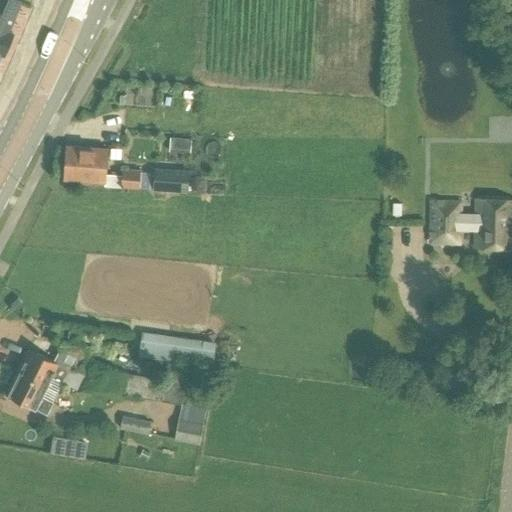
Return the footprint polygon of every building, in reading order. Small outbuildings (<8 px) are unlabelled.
[(0,0),(0,57),(2,54),(3,55),(13,33),(8,31),(21,2),(16,0),(0,0)] [(66,146),(63,179),(105,182),(106,182),(105,187),(121,188),(139,189),(141,172),(141,170),(122,169),(122,176),(106,174),(108,149),(66,146)] [(154,173),(153,189),(188,192),(189,170),(154,168),(154,173)] [(141,172),(139,189),(148,189),(150,173),(141,172)] [(511,199),(476,199),(475,213),(462,212),(463,200),(429,199),(428,245),(461,246),(461,231),(475,231),(474,248),(511,248),(511,199)] [(113,371),(87,358),(92,348),(62,344),(53,361),(30,349),(18,373),(22,374),(37,381),(47,386),(51,377),(63,383),(64,383),(73,388),(72,391),(98,390),(170,402),(175,368),(167,367),(165,380),(113,371)] [(175,368),(170,402),(184,404),(189,371),(175,368)] [(37,381),(22,374),(18,373),(6,395),(35,410),(35,409),(47,415),(54,402),(42,396),(47,386),(37,381)] [(199,445),(206,409),(181,405),(174,440),(199,445)] [(148,435),(151,422),(122,416),(120,429),(148,435)] [(84,442),(53,437),(50,453),(82,458),(84,442)]
